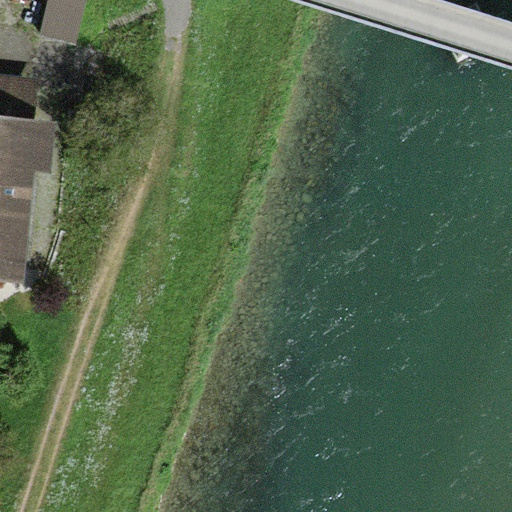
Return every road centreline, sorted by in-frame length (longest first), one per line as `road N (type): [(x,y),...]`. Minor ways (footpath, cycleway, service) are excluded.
road 1 (track): [(184,0),(31,511)]
road 2 (tertiary): [(511,45),(365,0)]
